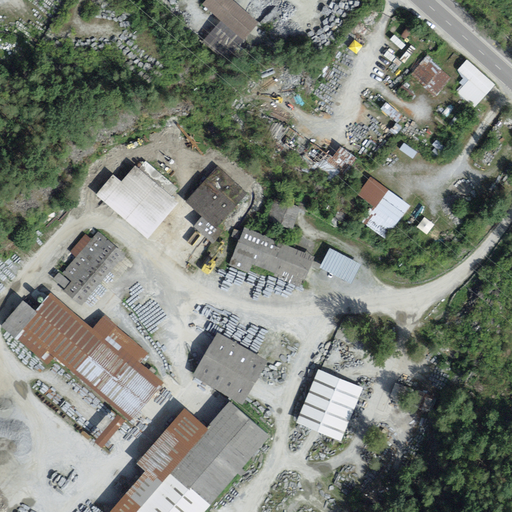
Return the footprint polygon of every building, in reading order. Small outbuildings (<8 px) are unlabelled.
[(258,23),(233,0),(205,0),(202,4),(222,22),(205,41),(225,59),(258,23)] [(453,76),(429,55),(413,73),(437,94),(453,76)] [(494,83),(466,60),(458,71),(469,80),(458,94),(475,107),(494,83)] [(402,115),(387,103),(382,109),(397,122),(402,115)] [(314,145),(291,127),(279,143),(305,158),(314,145)] [(333,157),(314,145),(305,158),(342,182),(358,157),(341,145),(333,157)] [(244,192),(214,168),(187,201),(205,216),(198,225),(210,235),(244,192)] [(113,176),(94,197),(150,244),(183,206),(139,169),(125,186),(113,176)] [(413,205),(373,180),(360,200),(377,211),(366,228),(389,242),(413,205)] [(319,195),(306,187),(297,202),(310,209),(319,195)] [(299,207),(278,199),(271,220),(291,228),(299,207)] [(316,256),(247,232),(234,267),(304,292),(316,256)] [(99,234),(55,283),(84,309),(128,260),(99,234)] [(359,262),(331,249),(324,264),(352,277),(359,262)] [(24,306),(9,324),(131,427),(167,385),(144,365),(152,356),(108,319),(93,335),(50,299),(36,316),(24,306)] [(270,362),(218,334),(194,377),(246,405),(270,362)] [(364,389),(319,371),(297,423),(342,442),(364,389)] [(405,386),(396,383),(391,396),(400,399),(405,386)] [(205,511),(271,435),(230,400),(207,427),(185,409),(137,465),(143,474),(110,511),(205,511)]
